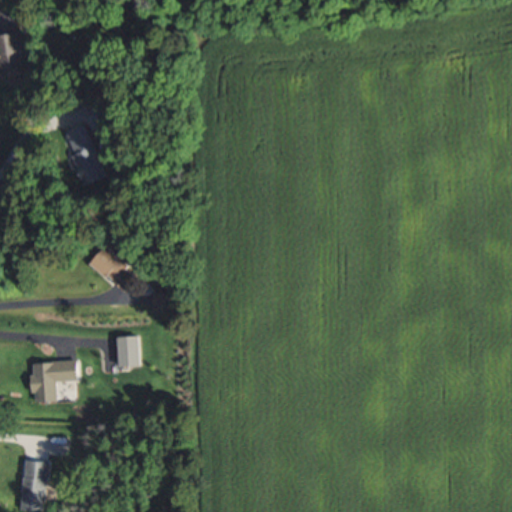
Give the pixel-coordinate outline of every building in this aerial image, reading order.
[(0,62),(0,67),(26,65),(23,32),(0,33),(0,62)] [(67,131),(86,184),(107,177),(87,123),(67,131)] [(110,274),(116,267),(111,262),(117,256),(108,247),(96,260),(110,274)] [(174,311),(174,291),(152,291),(152,311),(174,311)] [(58,380),(78,380),(78,360),(32,361),(33,400),(58,400),(58,380)] [(22,510),(44,511),(47,460),(25,459),(22,510)]
